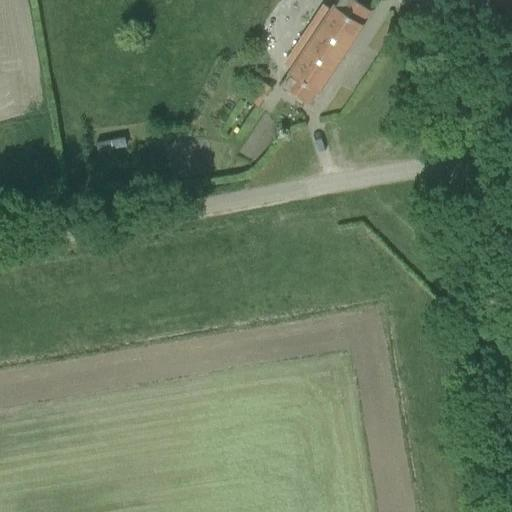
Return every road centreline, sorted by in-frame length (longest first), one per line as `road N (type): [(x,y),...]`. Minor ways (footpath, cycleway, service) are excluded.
road 1 (unclassified): [(0,243),(465,161)]
road 2 (unclassified): [(465,161),(511,388)]
road 3 (unclassified): [(435,0),(465,161)]
